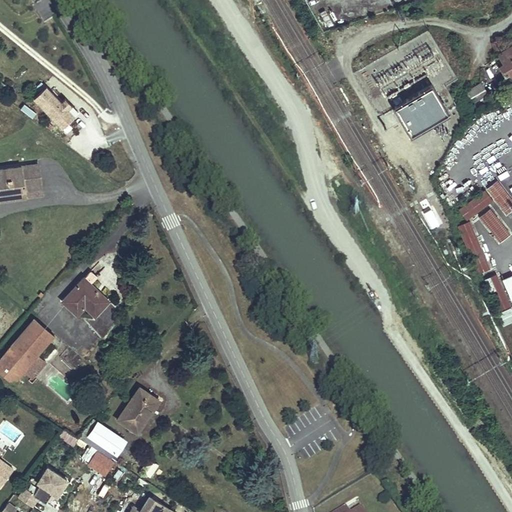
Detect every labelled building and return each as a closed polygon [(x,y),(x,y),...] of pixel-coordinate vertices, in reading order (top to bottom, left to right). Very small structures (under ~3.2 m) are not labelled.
[(511,41),(501,47),(506,56),(503,58),(509,69),(511,68),(511,70),(511,41)] [(485,74),(470,84),(475,90),(490,80),(485,74)] [(435,78),(399,99),(415,126),(450,105),(435,78)] [(67,109),(71,105),(65,98),(61,103),(46,87),(34,98),(62,128),(74,116),(67,109)] [(24,104),(20,109),(31,119),(36,113),(24,104)] [(71,105),(67,109),(74,116),(78,112),(71,105)] [(0,192),(41,187),(38,164),(0,168),(0,192)] [(506,214),(511,209),(511,199),(497,180),(486,188),(506,214)] [(0,199),(42,195),(41,187),(0,192),(0,199)] [(493,200),(485,189),(458,209),(467,219),(493,200)] [(499,242),(510,233),(490,208),(479,216),(499,242)] [(457,225),(478,273),(490,268),(470,220),(457,225)] [(109,301),(90,283),(96,276),(90,271),(63,300),(78,314),(86,306),(95,315),(109,301)] [(511,305),(496,274),(484,279),(498,310),(511,305)] [(511,299),(511,275),(503,280),(511,299)] [(32,378),(45,361),(38,354),(54,335),(34,317),(0,356),(0,371),(13,383),(22,373),(25,375),(27,374),(32,378)] [(107,350),(113,345),(110,341),(104,345),(107,350)] [(147,409),(155,398),(140,387),(118,418),(137,432),(151,412),(147,409)] [(151,412),(159,400),(155,398),(147,409),(151,412)] [(81,432),(114,453),(123,439),(93,419),(81,432)] [(63,430),(59,439),(74,446),(78,437),(63,430)] [(84,448),(87,443),(78,438),(75,443),(84,448)] [(95,467),(104,454),(89,444),(80,458),(95,467)] [(13,469),(0,459),(0,486),(13,469)] [(151,476),(157,466),(152,462),(145,472),(151,476)] [(57,494),(67,480),(47,467),(36,485),(39,487),(32,498),(22,492),(19,497),(32,505),(37,497),(45,503),(53,491),(57,494)] [(102,497),(108,487),(103,484),(97,494),(102,497)] [(174,511),(149,496),(140,510),(133,506),(129,511),(174,511)] [(16,511),(15,511),(16,509),(8,503),(1,511),(16,511)]
